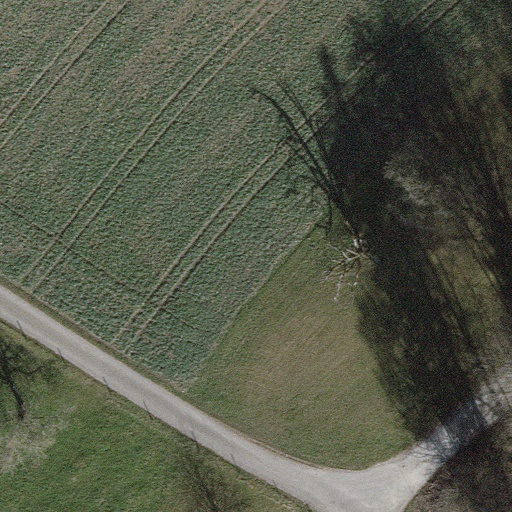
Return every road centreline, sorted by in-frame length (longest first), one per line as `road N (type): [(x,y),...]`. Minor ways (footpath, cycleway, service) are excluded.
road 1 (track): [(0,298),(350,511)]
road 2 (track): [(511,382),(416,473),(387,511)]
